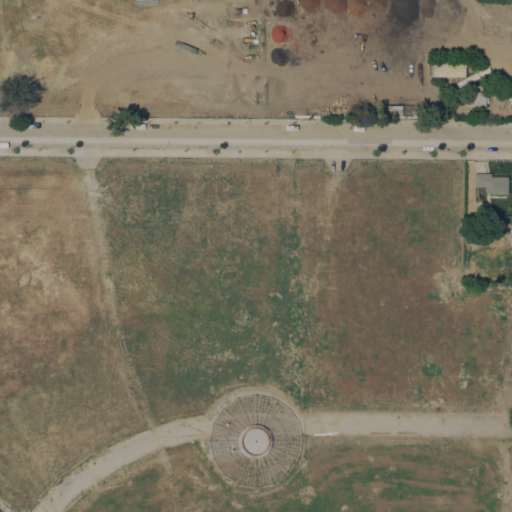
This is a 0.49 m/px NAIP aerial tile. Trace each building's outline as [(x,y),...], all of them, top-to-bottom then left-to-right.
[(464,63),(464,78),(430,77),(430,63),(464,63)] [(466,63),(471,63),(474,64),(474,71),(471,70),(471,72),(466,72),(466,63)] [(475,72),(478,78),(458,89),(455,83),(475,72)] [(465,107),(465,86),(485,86),(484,108),(465,107)] [(416,119),(375,119),(375,106),(415,106),(416,119)] [(506,194),(484,194),(484,188),(473,188),(473,174),(490,174),(490,177),(507,177),(506,194)] [(238,450),(236,445),(236,440),(237,435),(239,431),(242,428),(247,425),(251,424),(256,425),(260,426),(264,429),(268,434),(269,439),(269,445),(267,450),(263,454),(258,457),(252,458),(247,457),(242,454),(238,450)]
